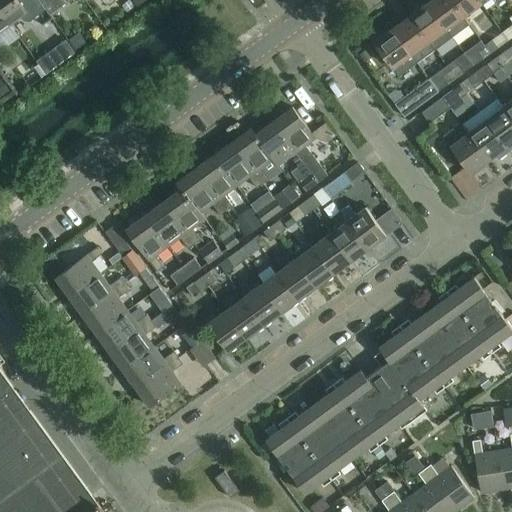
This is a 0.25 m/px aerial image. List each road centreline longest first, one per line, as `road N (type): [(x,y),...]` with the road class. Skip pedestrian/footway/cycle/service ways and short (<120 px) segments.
road 1 (residential): [(126,488),(456,241)]
road 2 (tertiary): [(0,240),(294,23)]
road 3 (residential): [(456,241),(294,23)]
road 4 (residential): [(126,488),(0,315)]
